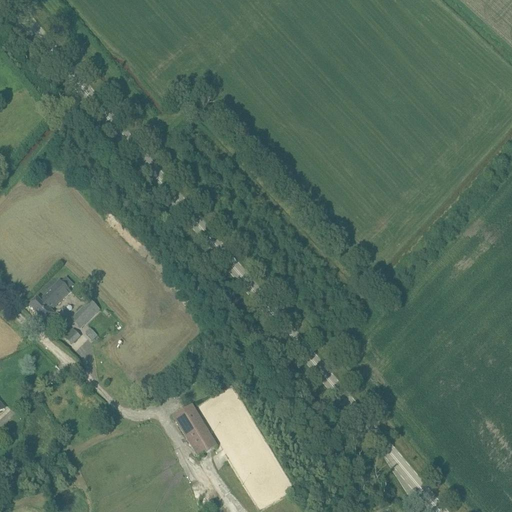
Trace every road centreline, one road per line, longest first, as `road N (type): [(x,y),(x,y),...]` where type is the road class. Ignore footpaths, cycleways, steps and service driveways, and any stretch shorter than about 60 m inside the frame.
road 1 (primary): [(438,511),(8,0)]
road 2 (unclassified): [(119,416),(0,304)]
